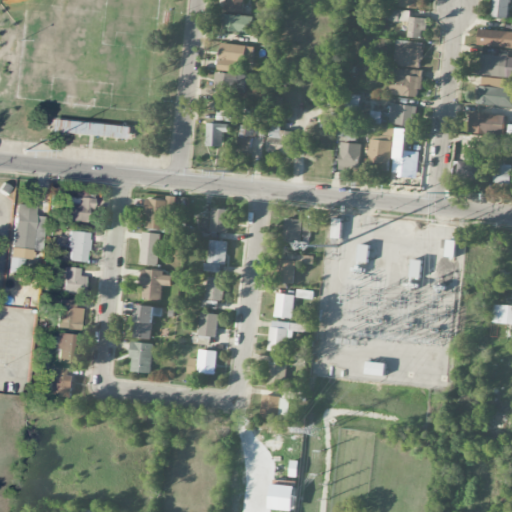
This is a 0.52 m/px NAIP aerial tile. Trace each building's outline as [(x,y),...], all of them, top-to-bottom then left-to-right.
[(243,0),(226,0),(226,11),(243,12),(243,0)] [(420,9),(420,0),(399,0),(399,7),(420,9)] [(510,0),(493,0),(491,17),(508,18),(510,0)] [(411,11),(387,10),(387,21),(409,21),(409,38),(425,38),(426,18),(411,17),(411,11)] [(224,23),(223,30),(251,34),(253,17),(220,13),(218,23),(224,23)] [(479,46),(511,47),(511,31),(479,30),(479,46)] [(422,67),(423,42),(397,41),(395,66),(422,67)] [(254,46),(220,44),(218,69),(238,71),(238,60),(252,61),(254,46)] [(508,55),(477,54),(477,75),(508,76),(508,55)] [(421,70),(394,69),(393,96),(420,97),(421,70)] [(246,74),(215,73),(215,91),(246,92),(246,74)] [(511,106),(511,79),(482,78),(482,85),(477,85),(476,105),(511,106)] [(398,125),(414,126),(415,105),(393,104),(392,113),(399,113),(398,125)] [(504,135),(504,114),(470,113),(469,134),(504,135)] [(131,139),(133,127),(51,119),(50,131),(131,139)] [(224,146),(224,132),(229,132),(229,124),(207,123),(207,146),(224,146)] [(252,146),(256,146),(258,127),(240,125),(238,152),(251,154),(252,146)] [(388,172),(394,128),(385,127),(384,136),(372,134),(368,170),(388,172)] [(292,154),(293,132),(269,131),(268,153),(292,154)] [(452,179),(475,182),(477,163),(454,161),(452,179)] [(511,164),(495,164),(494,183),(511,184),(511,164)] [(61,196),(58,219),(90,222),(94,189),(75,187),(74,197),(61,196)] [(145,228),(166,230),(170,201),(149,198),(145,228)] [(34,209),(14,207),(11,249),(15,249),(14,264),(27,265),(28,251),(31,251),(34,209)] [(202,214),(202,231),(229,232),(230,209),(212,208),(212,214),(202,214)] [(42,216),(34,215),(33,239),(40,239),(42,216)] [(334,217),(344,218),(341,238),(332,237),(334,217)] [(304,220),(286,218),(284,241),(301,243),(304,220)] [(67,261),(87,261),(88,232),(68,231),(67,261)] [(158,266),(161,234),(143,232),(140,264),(158,266)] [(228,241),(208,240),(207,271),(226,272),(228,241)] [(360,243),(371,244),(369,262),(358,260),(360,243)] [(298,262),(306,262),(306,263),(314,263),(314,256),(298,255),(298,262)] [(413,258),(423,260),(421,277),(411,276),(413,258)] [(294,282),(295,260),(278,260),(277,282),(294,282)] [(439,280),(440,266),(450,267),(448,281),(439,280)] [(78,275),(79,267),(63,267),(62,292),(83,293),(84,276),(78,275)] [(171,286),(172,275),(164,275),(164,270),(143,269),(142,299),(161,300),(162,286),(171,286)] [(226,278),(208,277),(206,299),(223,301),(226,278)] [(296,296),(278,293),(275,316),(293,318),(296,296)] [(74,307),(74,300),(58,299),(57,328),(79,329),(80,307),(74,307)] [(161,316),(163,308),(138,304),(133,337),(151,339),(154,315),(161,316)] [(495,324),(511,323),(511,305),(495,305),(495,324)] [(217,337),(219,314),(201,313),(199,335),(217,337)] [(269,351),(287,351),(288,330),(306,330),(306,324),(271,322),(269,351)] [(55,361),(72,363),(75,334),(59,332),(55,361)] [(154,344),(133,342),(130,371),(151,373),(154,344)] [(199,359),(189,358),(188,373),(216,374),(217,351),(200,350),(199,359)] [(367,373),(368,361),(387,363),(385,375),(367,373)] [(269,385),(286,385),(286,363),(269,362),(269,385)] [(67,375),(68,368),(52,366),(48,394),(71,398),(74,376),(67,375)] [(290,397),(263,396),(262,418),(279,419),(279,418),(288,419),(290,397)]
